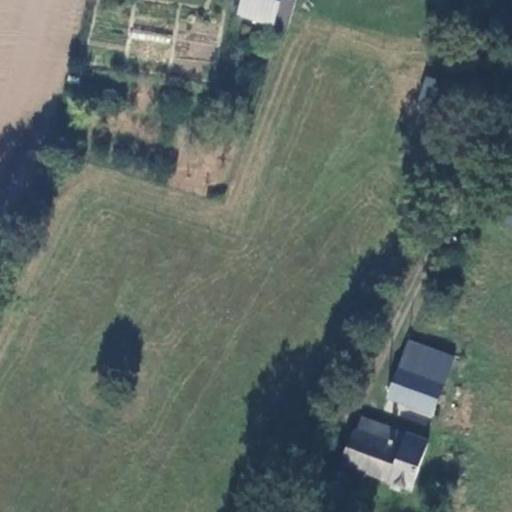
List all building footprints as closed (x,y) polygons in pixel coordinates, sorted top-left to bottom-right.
[(239,0),(234,16),(272,27),(280,0),(239,0)] [(511,15),(488,7),(475,41),(499,51),(511,16),(511,15)] [(421,102),(446,109),(453,84),(428,77),(421,102)] [(511,221),(511,194),(508,193),(502,219),(511,221)] [(400,373),(442,390),(455,358),(413,341),(400,373)] [(431,417),(442,390),(400,373),(389,400),(431,417)] [(411,488),(427,445),(414,439),(411,434),(359,416),(352,433),(348,433),(337,464),(358,469),(358,472),(411,488)]
